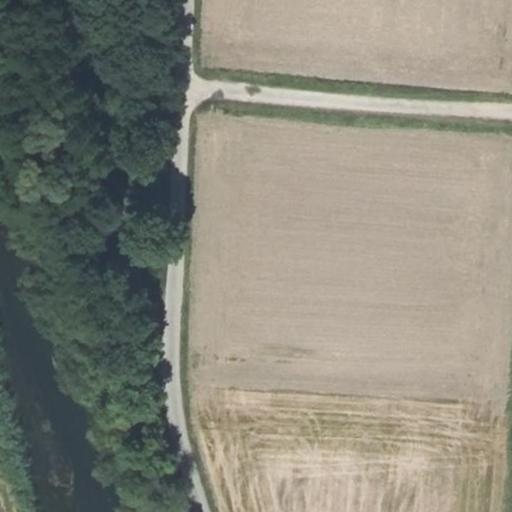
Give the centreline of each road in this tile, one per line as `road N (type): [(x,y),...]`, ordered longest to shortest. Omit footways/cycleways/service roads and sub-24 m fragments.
road 1 (track): [(174,424),(38,0)]
road 2 (track): [(201,511),(174,424),(182,87)]
road 3 (track): [(182,87),(511,110)]
